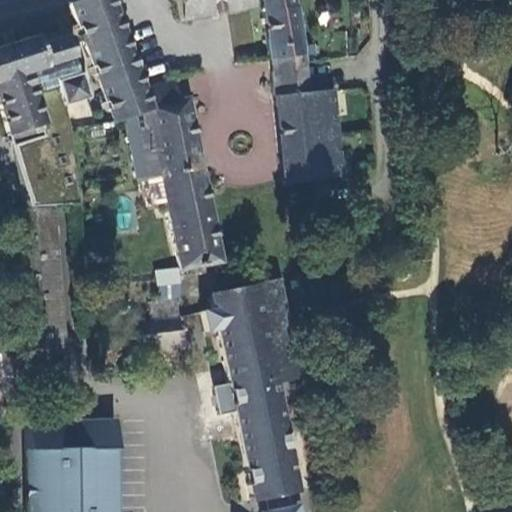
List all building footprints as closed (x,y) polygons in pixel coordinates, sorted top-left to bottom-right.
[(122,33),(110,0),(80,0),(68,4),(83,47),(122,33)] [(175,0),(180,21),(249,7),(247,0),(175,0)] [(300,54),(291,0),(259,0),(269,60),(300,54)] [(64,37),(60,38),(58,32),(33,39),(32,37),(0,47),(0,116),(6,136),(36,127),(39,136),(9,146),(29,207),(72,204),(66,129),(59,106),(83,99),(76,75),(80,74),(74,56),(70,57),(64,37)] [(122,33),(83,47),(110,122),(122,118),(129,153),(152,148),(158,176),(177,271),(218,263),(186,99),(173,103),(169,82),(142,89),(122,33)] [(269,60),(274,109),(306,105),(306,101),(300,54),(269,60)] [(306,101),(306,105),(315,190),(335,188),(326,99),(306,101)] [(283,193),(315,190),(306,105),(274,109),(283,193)] [(129,153),(134,181),(158,176),(152,148),(129,153)] [(21,351),(63,348),(53,209),(11,212),(21,351)] [(155,302),(157,320),(176,319),(173,298),(178,297),(174,274),(152,276),(155,302)] [(250,501),(296,492),(281,420),(273,383),(265,343),(286,338),(274,283),(208,295),(211,310),(200,312),(204,331),(215,329),(228,393),(235,428),(238,444),(250,501)] [(140,304),(142,322),(157,320),(155,302),(140,304)] [(176,319),(157,320),(142,322),(95,327),(100,372),(181,363),(176,319)] [(286,338),(265,343),(273,383),(295,378),(286,338)] [(114,511),(113,421),(24,422),(25,511),(114,511)]
